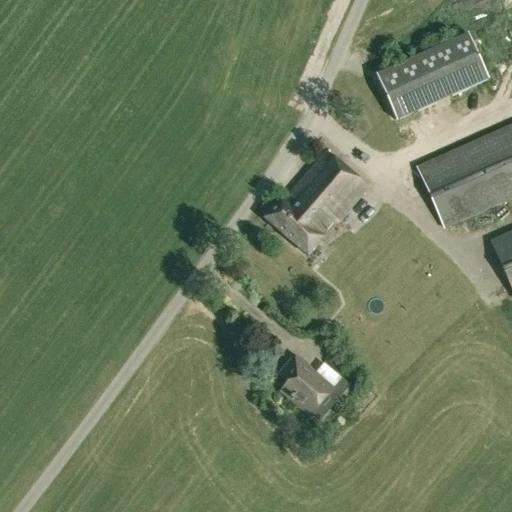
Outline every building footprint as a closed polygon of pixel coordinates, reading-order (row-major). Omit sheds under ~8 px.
[(373,72),(393,116),(485,73),(464,29),(373,72)] [(440,117),(409,130),(416,148),(447,135),(440,117)] [(444,230),(511,200),(511,125),(417,167),(444,230)] [(378,133),(383,151),(403,145),(397,127),(378,133)] [(324,148),(285,195),(281,192),(262,215),(307,254),(366,184),(324,148)] [(427,229),(400,204),(339,272),(391,318),(412,294),(388,273),(427,229)] [(511,232),(490,242),(511,292),(511,232)] [(279,388),(309,414),(320,423),(350,387),(324,364),(317,372),(294,352),(277,372),(286,380),(279,388)]
